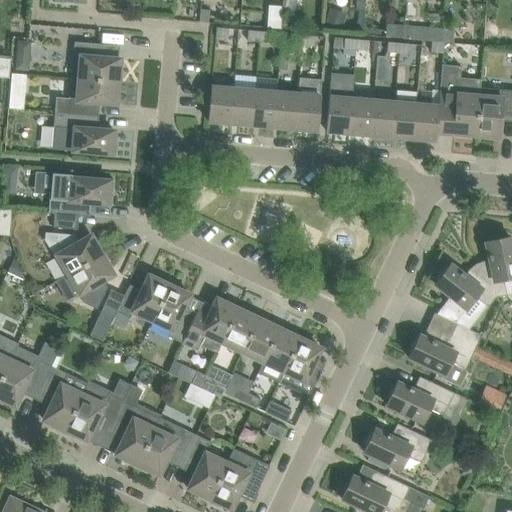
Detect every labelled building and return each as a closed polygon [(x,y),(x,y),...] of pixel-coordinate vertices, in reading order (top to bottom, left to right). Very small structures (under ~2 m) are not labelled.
[(356,0),(355,10),(364,10),(364,0),(356,0)] [(324,25),(340,31),(346,14),(330,9),(324,25)] [(279,27),(280,12),(273,12),(273,13),(267,19),(266,27),(279,27)] [(402,39),(403,26),(385,24),(384,37),(402,39)] [(443,29),(403,25),(403,26),(402,39),(431,41),(442,42),(442,36),(443,30),(443,29)] [(216,28),(215,38),(227,38),(228,29),(216,28)] [(247,40),(259,41),(260,31),(248,30),(247,40)] [(442,36),(442,42),(443,43),(452,43),(454,31),(443,30),(442,36)] [(511,31),(500,30),(499,43),(511,44),(511,31)] [(260,31),(259,41),(271,42),(271,32),(260,31)] [(290,44),(301,45),(301,35),(291,34),(290,44)] [(301,35),(301,45),(314,46),(315,36),(301,35)] [(355,49),(356,39),(344,38),(333,38),(333,49),(343,50),(343,49),(355,49)] [(356,39),(355,49),(367,50),(368,40),(356,39)] [(442,42),(431,41),(430,51),(442,52),(443,43),(442,42)] [(74,42),(73,56),(80,57),(78,78),(118,82),(120,59),(97,57),(98,44),(74,42)] [(386,52),(398,53),(399,43),(387,42),(386,52)] [(399,43),(398,53),(410,54),(411,44),(399,43)] [(28,56),(16,55),(15,70),(27,71),(28,56)] [(0,58),(0,78),(9,79),(10,59),(0,58)] [(375,81),(386,81),(388,65),(377,64),(375,81)] [(348,133),(351,99),(353,74),(331,72),(326,131),(348,133)] [(55,98),(54,113),(68,114),(92,116),(93,103),(116,104),(118,82),(78,78),(71,78),(69,99),(55,98)] [(438,106),(438,109),(455,111),(453,134),(476,136),(479,96),(458,94),(458,87),(440,85),(438,106)] [(233,89),(211,87),(208,121),(230,123),(233,89)] [(233,89),(230,123),(251,125),(254,90),(233,89)] [(254,90),(251,125),(273,127),(276,92),(254,90)] [(479,96),(476,136),(498,138),(500,114),(511,115),(511,91),(501,91),(500,98),(479,96)] [(276,92),(273,127),(295,129),(298,94),(276,92)] [(298,94),(295,129),(317,130),(320,96),(298,94)] [(23,98),(8,97),(8,109),(22,110),(23,98)] [(351,99),(348,133),(370,135),(373,101),(351,99)] [(373,101),(370,135),(391,137),(394,102),(373,101)] [(394,102),(391,137),(413,139),(416,104),(394,102)] [(416,104),(413,139),(435,140),(438,109),(438,106),(416,104)] [(52,135),(52,150),(72,151),(94,153),(93,154),(116,156),(117,143),(113,142),(114,131),(91,129),(92,116),(68,114),(54,113),(52,135)] [(2,179),(16,180),(17,167),(3,166),(2,179)] [(92,179),(70,177),(70,176),(53,175),(52,189),(50,189),(48,213),(54,213),(78,215),(84,216),(85,202),(108,204),(109,193),(113,193),(114,180),(92,178),(92,179)] [(0,208),(0,235),(9,236),(11,209),(0,208)] [(78,215),(54,213),(53,227),(77,229),(78,215)] [(54,256),(56,255),(67,275),(102,255),(91,235),(79,241),(76,235),(45,232),(44,240),(54,256)] [(477,268),(495,298),(507,295),(507,293),(511,291),(511,246),(510,237),(506,238),(503,237),(501,237),(498,237),(496,238),(493,239),(490,241),(485,242),(490,264),(483,265),(477,268)] [(102,255),(67,275),(58,280),(70,300),(113,274),(102,255)] [(495,298),(477,268),(472,272),(467,278),(450,265),(447,268),(443,270),(441,272),(439,276),(438,278),(437,281),(434,284),(450,296),(437,313),(455,322),(466,309),(475,297),(488,307),(495,298)] [(152,321),(169,285),(148,275),(138,296),(126,290),(124,296),(116,312),(114,318),(113,320),(120,324),(124,316),(129,318),(132,312),(152,321)] [(190,295),(169,285),(152,321),(171,330),(168,337),(181,343),(192,321),(180,316),(190,295)] [(102,308),(96,321),(109,326),(113,317),(114,318),(116,312),(124,296),(111,289),(102,308)] [(221,343),(238,309),(216,299),(206,321),(194,316),(192,321),(181,343),(197,350),(200,345),(217,353),(221,343)] [(31,330),(39,312),(34,309),(25,327),(31,330)] [(238,309),(221,343),(242,352),(258,318),(238,309)] [(258,318),(242,352),(263,362),(279,328),(258,318)] [(456,323),(451,334),(476,346),(481,335),(456,323)] [(283,372),(299,338),(279,328),(263,362),(258,373),(278,383),(283,372)] [(410,354),(408,358),(442,374),(440,378),(460,387),(468,370),(465,369),(472,354),(479,357),(482,349),(476,346),(451,334),(446,344),(438,340),(437,344),(419,335),(417,339),(415,341),(414,342),(412,344),(411,347),(410,350),(410,352),(410,354)] [(0,380),(10,360),(17,346),(18,344),(0,335),(0,380)] [(325,363),(315,359),(321,348),(299,338),(283,372),(314,386),(325,363)] [(38,394),(51,366),(53,363),(17,346),(10,360),(0,380),(0,403),(2,405),(4,401),(14,406),(21,391),(25,393),(27,389),(38,394)] [(66,373),(51,366),(38,394),(49,399),(47,403),(50,405),(43,420),(54,425),(52,429),(63,434),(82,394),(61,384),(66,373)] [(191,384),(200,388),(204,379),(206,376),(197,371),(191,384)] [(204,379),(200,388),(212,394),(216,385),(204,379)] [(112,395),(113,392),(88,380),(82,394),(63,434),(74,439),(76,435),(87,440),(94,426),(97,427),(99,423),(110,428),(123,400),(112,395)] [(388,398),(388,401),(386,405),(422,422),(429,409),(439,414),(436,420),(453,428),(467,399),(446,389),(428,381),(424,391),(416,387),(414,391),(397,382),(395,386),(394,387),(392,389),(391,390),(389,393),(389,394),(388,397),(388,398)] [(191,384),(185,397),(206,407),(212,394),(200,388),(191,384)] [(499,414),(505,401),(507,395),(486,385),(477,404),(499,414)] [(236,387),(231,396),(243,402),(248,393),(236,387)] [(248,393),(243,402),(256,408),(260,399),(248,393)] [(134,405),(123,400),(110,428),(121,433),(119,438),(123,439),(115,454),(126,459),(124,463),(135,468),(154,428),(159,418),(161,414),(135,403),(134,405)] [(270,400),(264,412),(268,414),(286,422),(291,411),(270,400)] [(247,420),(258,425),(262,417),(251,412),(247,420)] [(172,457),(182,462),(195,435),(159,418),(154,428),(135,468),(146,473),(148,470),(159,475),(166,460),(170,462),(172,457)] [(365,445),(365,448),(364,452),(400,469),(406,456),(421,462),(431,440),(424,437),(406,428),(402,438),(394,434),(392,438),(374,429),(373,433),(371,434),(369,436),(368,437),(367,440),(366,442),(366,444),(365,445)] [(195,435),(182,462),(193,467),(191,472),(195,474),(188,489),(198,494),(197,497),(208,502),(226,463),(206,453),(211,442),(195,435)] [(226,463),(208,502),(219,508),(220,504),(231,509),(238,494),(242,496),(245,488),(256,493),(268,469),(232,452),(226,463)] [(468,478),(475,462),(457,454),(452,466),(463,471),(461,475),(468,478)] [(343,494),(343,495),(341,499),(368,511),(383,511),(384,511),(387,511),(404,511),(410,502),(422,508),(428,496),(384,475),(379,485),(372,481),(370,485),(352,476),(350,480),(348,482),(347,483),(346,484),(345,487),(344,489),(343,491),(343,492),(343,494)] [(10,498),(3,511),(39,511),(27,506),(26,505),(24,503),(23,502),(21,501),(18,500),(17,500),(16,499),(13,499),(10,498)]
